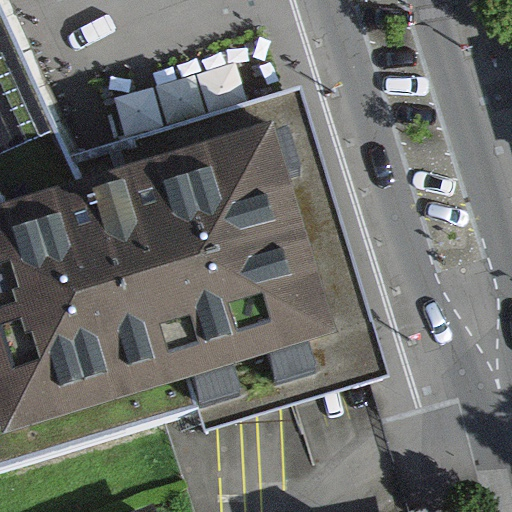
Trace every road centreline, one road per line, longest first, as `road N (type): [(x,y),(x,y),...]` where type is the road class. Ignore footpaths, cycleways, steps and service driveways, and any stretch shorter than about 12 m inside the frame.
road 1 (secondary): [(329,0),(416,277),(504,415)]
road 2 (secondary): [(504,415),(504,255),(427,0)]
